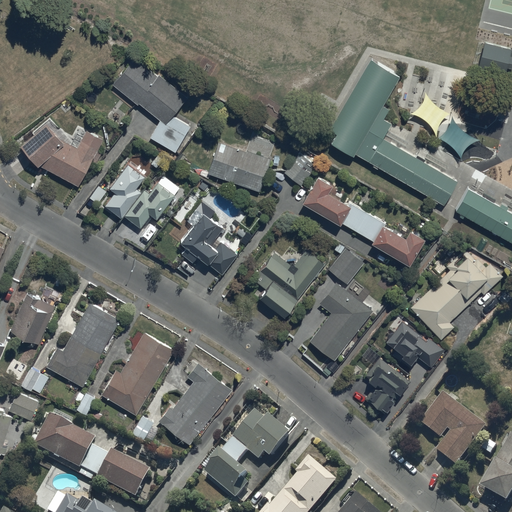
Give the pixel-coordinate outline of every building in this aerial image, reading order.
[(511,46),(485,39),(479,61),(506,67),(507,64),(511,65),(511,64),(511,53),(509,52),(511,46)] [(167,116),(156,132),(176,146),(192,123),(175,112),(188,93),(134,55),(117,80),(167,116)] [(400,70),(371,55),(326,133),(355,150),(355,148),(444,200),(458,177),(383,134),(391,118),(383,114),(389,102),(384,100),(400,70)] [(86,127),(77,144),(65,137),(48,117),(22,139),(39,159),(79,182),(92,159),(96,161),(102,151),(98,149),(104,138),(86,127)] [(511,124),(504,123),(496,153),(511,156),(511,124)] [(220,138),(209,169),(259,187),(270,155),(220,138)] [(284,168),(300,181),(316,162),(300,149),(284,168)] [(105,201),(121,214),(142,189),(137,184),(146,172),(130,159),(111,182),(117,187),(105,201)] [(316,170),(302,197),(409,258),(424,232),(410,223),(408,225),(400,221),(397,226),(328,186),(332,179),(316,170)] [(145,185),(124,211),(140,224),(145,218),(148,220),(155,212),(157,214),(181,186),(163,171),(149,189),(145,185)] [(99,184),(90,195),(98,201),(106,190),(99,184)] [(468,185),(456,206),(461,209),(459,213),(462,214),(464,211),(511,237),(511,210),(507,208),(509,205),(502,201),(501,203),(468,185)] [(189,240),(182,250),(193,259),(199,252),(222,270),(237,251),(222,239),(218,244),(204,232),(216,217),(212,214),(216,209),(202,199),(182,224),(188,228),(182,235),(189,240)] [(340,250),(329,266),(347,281),(364,259),(339,239),(334,245),(340,250)] [(264,284),(260,291),(284,310),(326,256),(309,243),(294,262),(291,260),(291,261),(273,248),(252,275),(264,284)] [(412,304),(440,336),(454,323),(449,319),(481,288),(483,290),(502,272),(490,260),(486,264),(477,254),(475,256),(465,245),(446,263),(449,267),(412,304)] [(331,309),(310,336),(334,355),(371,311),(376,314),(382,307),(368,295),(364,300),(337,277),(319,299),(331,309)] [(56,303),(27,290),(11,327),(39,340),(56,303)] [(58,343),(48,362),(83,382),(122,315),(113,309),(115,306),(110,303),(108,307),(92,298),(64,346),(58,343)] [(396,346),(392,350),(411,365),(419,354),(431,364),(445,347),(429,334),(427,336),(400,315),(391,327),(393,328),(386,338),(396,346)] [(118,365),(103,390),(137,411),(176,346),(146,328),(122,368),(118,365)] [(380,378),(365,395),(385,411),(410,378),(378,353),(379,352),(370,343),(362,352),(373,361),(366,370),(376,378),(378,376),(380,378)] [(174,403),(170,400),(157,417),(191,442),(234,385),(198,358),(189,371),(194,376),(174,403)] [(48,374),(31,364),(30,366),(27,365),(22,374),(25,376),(21,382),(31,388),(33,385),(39,389),(48,374)] [(18,389),(10,408),(30,417),(39,398),(18,389)] [(487,423),(443,389),(421,420),(441,436),(448,428),(452,431),(438,448),(456,462),(487,423)] [(5,405),(0,403),(0,449),(5,451),(9,441),(5,440),(14,412),(4,409),(5,405)] [(272,455),(292,431),(271,413),(267,417),(257,409),(225,448),(223,447),(214,458),(215,459),(206,471),(238,497),(247,486),(241,481),(251,470),(239,460),(249,448),(261,458),(267,450),(272,455)] [(94,475),(136,497),(150,469),(112,449),(110,453),(93,444),(96,439),(70,425),(73,419),(56,410),(53,414),(50,413),(34,444),(54,454),(52,458),(91,479),(94,475)] [(511,433),(483,484),(510,499),(511,495),(511,433)] [(269,503),(261,511),(309,511),(338,478),(311,455),(297,471),(299,472),(271,505),(269,503)] [(382,511),(360,491),(341,511),(382,511)] [(82,496),(79,501),(67,494),(66,497),(56,493),(48,509),(52,511),(115,511),(95,501),(94,503),(82,496)]
